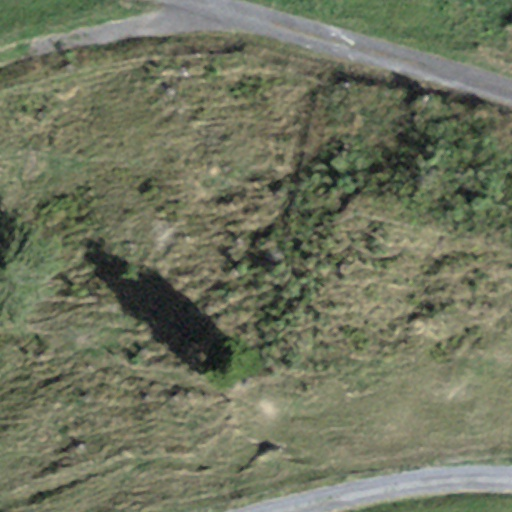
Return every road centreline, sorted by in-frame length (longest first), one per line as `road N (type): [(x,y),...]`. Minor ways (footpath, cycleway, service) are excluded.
road 1 (unclassified): [(196,0),(511,90)]
road 2 (track): [(285,511),(416,482),(511,479)]
road 3 (track): [(216,6),(190,19),(0,56)]
